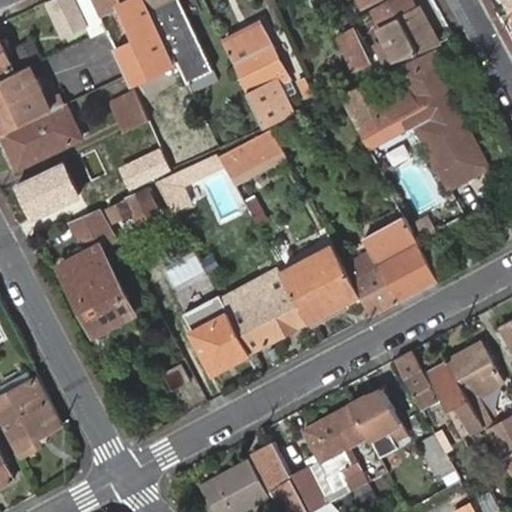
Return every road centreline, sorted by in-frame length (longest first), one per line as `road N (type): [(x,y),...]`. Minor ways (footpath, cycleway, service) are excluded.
road 1 (residential): [(511,270),(124,477)]
road 2 (residential): [(0,236),(124,477)]
